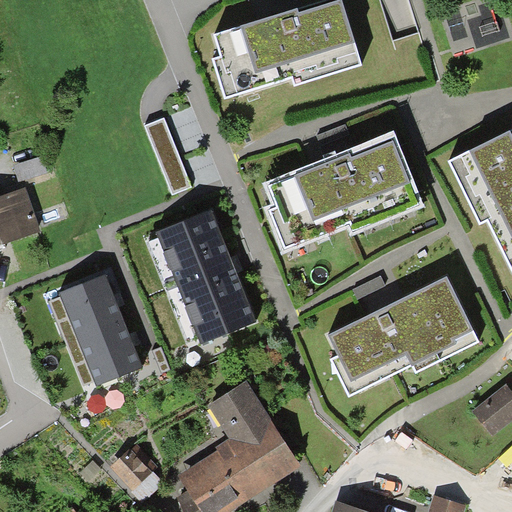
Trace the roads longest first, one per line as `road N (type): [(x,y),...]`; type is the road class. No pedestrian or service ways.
road 1 (residential): [(158,0),(299,355)]
road 2 (residential): [(313,511),(400,418),(487,370),(511,345)]
